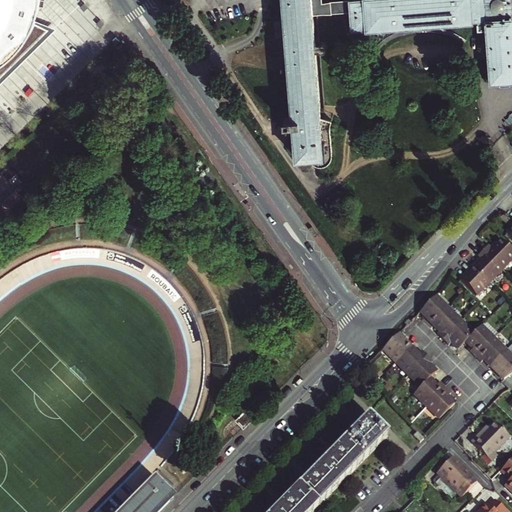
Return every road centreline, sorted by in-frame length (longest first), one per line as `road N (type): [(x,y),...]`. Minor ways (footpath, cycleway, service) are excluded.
road 1 (unclassified): [(357,329),(128,0)]
road 2 (tertiary): [(369,343),(511,180)]
road 3 (tertiary): [(511,180),(357,329)]
road 4 (tertiary): [(357,329),(233,466)]
road 5 (tertiary): [(233,466),(369,343)]
